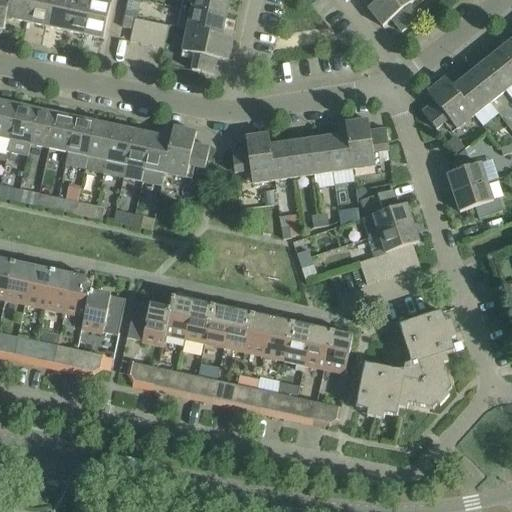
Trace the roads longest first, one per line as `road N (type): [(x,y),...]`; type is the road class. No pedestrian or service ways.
road 1 (residential): [(495,388),(408,477),(0,390)]
road 2 (residential): [(495,388),(395,83)]
road 3 (secondary): [(278,505),(0,444)]
road 4 (unclassified): [(228,111),(0,65)]
road 5 (unclassified): [(395,83),(228,111)]
road 6 (unclassified): [(500,0),(395,83)]
